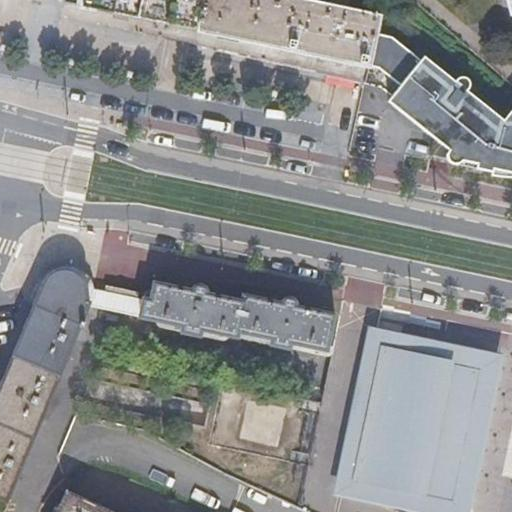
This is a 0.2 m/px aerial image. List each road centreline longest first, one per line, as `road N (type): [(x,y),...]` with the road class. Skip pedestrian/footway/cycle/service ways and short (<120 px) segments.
road 1 (primary): [(0,205),(141,212),(511,290)]
road 2 (primary): [(511,236),(150,162),(8,119)]
